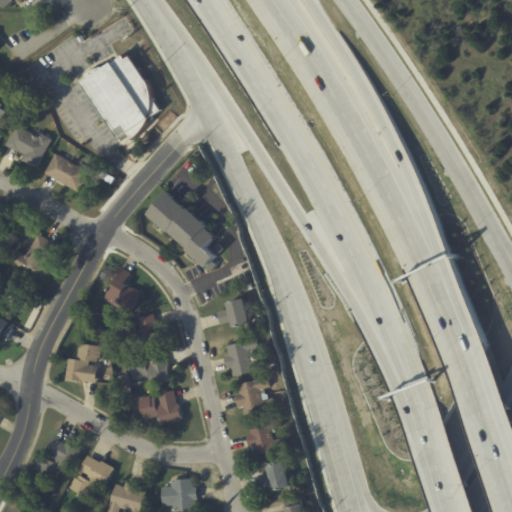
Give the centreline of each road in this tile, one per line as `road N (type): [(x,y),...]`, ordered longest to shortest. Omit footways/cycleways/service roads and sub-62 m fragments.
road 1 (motorway): [(151,8),(236,109),(422,419)]
road 2 (motorway): [(208,0),(365,264),(422,419)]
road 3 (residential): [(0,178),(165,273),(188,318),(236,511)]
road 4 (residential): [(0,481),(25,426),(42,339),(102,233),(186,134),(213,115)]
road 5 (motorway): [(458,343),(338,93),(273,0)]
road 6 (motorway): [(458,343),(439,254),(410,179),(304,0)]
road 7 (secondary): [(346,495),(361,511),(445,497),(511,377)]
road 8 (residential): [(0,376),(142,447),(221,453)]
road 9 (secondary): [(462,172),(343,0)]
road 10 (secondary): [(297,313),(346,495)]
road 11 (secondary): [(213,115),(278,262)]
road 12 (motorway): [(511,501),(468,370)]
road 13 (secondary): [(151,8),(213,115)]
